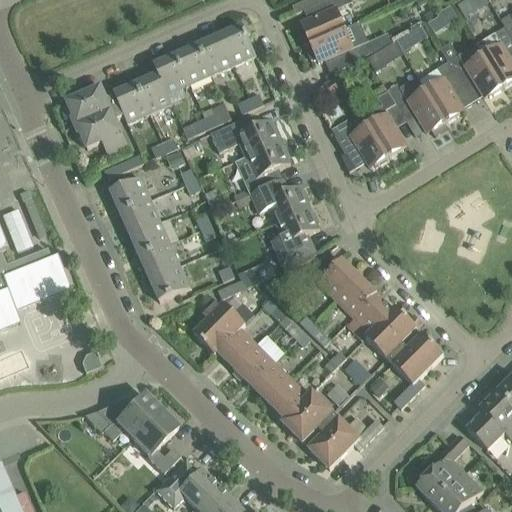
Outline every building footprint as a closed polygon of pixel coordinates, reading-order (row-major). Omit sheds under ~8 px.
[(304,32),(311,47),(346,32),(339,17),(337,18),(335,14),(345,10),(341,0),(335,0),(325,5),(322,6),(327,17),(304,26),(306,31),(304,32)] [(322,0),(314,0),(312,1),(315,9),(322,6),(325,5),(322,0)] [(312,1),(303,5),(306,13),(315,9),(312,1)] [(303,5),(293,9),(297,17),(306,13),(303,5)] [(429,26),(435,36),(459,22),(451,9),(438,17),(440,20),(429,26)] [(431,14),(421,18),(424,25),(434,20),(431,14)] [(511,17),(511,18),(502,24),(506,31),(511,40),(511,17)] [(346,32),(311,47),(317,62),(319,61),(322,66),(326,64),(332,78),(350,70),(351,73),(366,64),(364,61),(375,56),(371,44),(369,45),(360,25),(346,32)] [(244,29),(222,39),(235,70),(257,60),(244,29)] [(506,31),(478,48),(504,92),(511,87),(511,62),(511,61),(511,40),(506,31)] [(222,39),(200,49),(213,79),(235,70),(222,39)] [(405,40),(397,45),(404,56),(412,51),(405,40)] [(451,46),(441,53),(449,66),(464,91),(474,84),(484,100),(485,101),(489,98),(490,100),(504,92),(478,48),(459,59),(451,46)] [(200,49),(178,59),(191,89),(213,79),(200,49)] [(380,55),(369,62),(376,75),(388,68),(380,55)] [(155,69),(159,78),(169,99),(191,89),(178,59),(155,69)] [(449,66),(420,84),(427,94),(447,127),(461,118),(460,116),(464,113),(464,112),(454,97),(464,91),(449,66)] [(159,78),(137,88),(150,118),(173,108),(169,99),(159,78)] [(326,89),(334,102),(348,93),(340,80),(326,89)] [(419,80),(401,92),(410,107),(418,120),(426,134),(428,136),(432,133),(433,135),(436,140),(449,132),(446,128),(447,127),(427,94),(420,84),(419,80)] [(115,98),(116,99),(124,118),(125,120),(129,128),(150,118),(137,88),(115,98)] [(398,88),(388,94),(389,95),(389,96),(400,114),(407,126),(418,120),(410,107),(401,92),(398,88)] [(67,105),(81,137),(124,118),(116,99),(108,103),(102,89),(67,105)] [(382,106),(363,117),(365,121),(390,162),(404,153),(403,151),(407,148),(397,132),(390,120),(400,114),(389,96),(389,95),(379,101),(382,106)] [(260,99),(250,103),(254,114),(265,109),(260,99)] [(254,114),(250,103),(239,108),(244,118),(254,114)] [(206,122),(207,125),(210,134),(233,124),(226,107),(203,116),(206,122)] [(124,118),(81,137),(88,152),(103,146),(109,159),(129,150),(117,124),(125,120),(124,118)] [(242,147),(248,160),(282,145),(280,140),(281,140),(276,128),(275,129),(272,124),(253,132),(249,122),(254,120),(253,119),(211,137),(220,156),(242,147)] [(338,131),(332,134),(337,141),(336,142),(346,158),(358,150),(371,171),(375,168),(376,170),(390,162),(365,121),(341,136),(338,131)] [(206,122),(184,131),(189,143),(210,134),(207,125),(206,122)] [(174,142),(163,147),(168,157),(179,153),(174,142)] [(234,199),(237,205),(277,187),(273,176),(292,167),(289,162),(291,161),(286,150),(284,150),(282,145),(248,160),(254,174),(243,179),(249,192),(234,199)] [(168,157),(163,147),(152,151),(157,162),(168,157)] [(142,158),(133,162),(137,171),(146,167),(142,158)] [(133,162),(123,167),(127,175),(137,171),(133,162)] [(192,168),(198,183),(213,176),(207,162),(192,168)] [(123,167),(114,171),(118,180),(127,175),(123,167)] [(118,180),(114,171),(105,175),(109,184),(118,180)] [(193,173),(182,177),(187,188),(197,184),(193,173)] [(111,195),(121,217),(151,203),(142,181),(111,195)] [(197,184),(187,188),(192,199),(202,195),(197,184)] [(271,213),(277,226),(311,211),(309,206),(311,205),(306,194),(304,195),(301,189),(282,198),(277,187),(237,205),(240,212),(255,205),(260,218),(271,213)] [(121,217),(131,239),(161,226),(151,203),(121,217)] [(318,258),(309,238),(321,233),(319,227),(320,227),(315,215),(313,216),(311,211),(277,226),(283,240),(272,245),(286,275),(310,265),(318,258)] [(3,220),(17,256),(32,250),(18,214),(3,220)] [(197,224),(202,235),(213,230),(208,219),(197,224)] [(161,226),(131,239),(141,261),(171,248),(171,247),(180,243),(170,222),(162,226),(161,226)] [(213,230),(202,235),(207,246),(218,241),(213,230)] [(0,335),(21,327),(17,315),(71,293),(57,259),(51,261),(47,252),(6,269),(1,256),(7,253),(0,235),(0,335)] [(141,261),(151,283),(181,270),(171,248),(141,261)] [(245,291),(274,278),(268,263),(239,276),(245,291)] [(343,263),(320,287),(336,303),(360,280),(343,263)] [(181,270),(151,283),(161,306),(191,292),(181,270)] [(220,275),(224,285),(235,280),(230,270),(220,275)] [(320,277),(314,271),(305,280),(311,286),(320,277)] [(336,303),(354,321),(377,297),(360,280),(336,303)] [(394,314),(377,297),(354,321),(371,337),(394,314)] [(254,320),(235,301),(227,309),(225,307),(195,338),(216,359),(219,356),(242,333),(254,320)] [(270,303),(264,310),(271,317),(278,311),(270,303)] [(371,337),(366,342),(389,365),(421,335),(397,311),(394,314),(371,337)] [(287,320),(281,327),(297,343),(304,336),(287,320)] [(301,327),(308,334),(315,327),(307,320),(301,327)] [(315,327),(308,334),(315,341),(322,334),(315,327)] [(219,356),(235,373),(259,349),(242,333),(219,356)] [(413,388),(395,406),(402,413),(426,389),(420,383),(445,359),(421,335),(389,365),(413,388)] [(304,336),(297,343),(305,351),(311,344),(304,336)] [(235,373),(252,390),(276,366),(259,349),(235,373)] [(82,367),(86,377),(102,371),(96,355),(86,359),(82,367)] [(341,355),(333,363),(339,370),(347,362),(341,355)] [(333,363),(326,369),(333,376),(339,370),(333,363)] [(347,374),(362,389),(372,379),(357,364),(347,374)] [(252,390),(269,406),(292,383),(276,366),(252,390)] [(511,381),(499,395),(511,408),(511,381)] [(372,392),(381,401),(391,391),(382,382),(372,392)] [(269,406),(286,423),(309,399),(292,383),(269,406)] [(349,398),(338,387),(328,398),(339,409),(349,398)] [(283,426),(307,450),(337,419),(313,395),(309,399),(286,423),(283,426)] [(506,437),(511,443),(511,408),(499,395),(481,413),(484,416),(506,437)] [(133,443),(161,414),(145,398),(117,426),(110,429),(98,416),(85,420),(102,437),(104,435),(113,444),(124,433),(133,443)] [(161,414),(133,443),(150,459),(148,461),(164,478),(181,461),(172,452),(164,461),(157,454),(179,432),(161,414)] [(506,437),(484,416),(468,433),(482,447),(489,454),(506,437)] [(337,419),(307,450),(331,473),(355,449),(361,454),(384,430),(378,424),(370,432),(358,421),(349,430),(337,419)] [(461,439),(449,452),(457,460),(470,448),(461,439)] [(445,463),(418,491),(429,502),(460,471),(453,464),(457,460),(449,452),(441,460),(445,463)] [(0,467),(0,511),(19,511),(0,468),(0,467)] [(182,468),(155,494),(173,511),(174,511),(185,501),(196,511),(218,489),(201,472),(194,479),(182,468)] [(429,502),(439,511),(441,511),(471,482),(460,471),(429,502)] [(441,511),(464,511),(482,494),(471,482),(441,511)] [(228,511),(235,506),(218,489),(196,511),(195,511),(228,511)] [(464,511),(475,511),(471,508),(484,495),(482,494),(464,511)] [(130,499),(120,510),(122,511),(136,511),(140,508),(130,499)]
